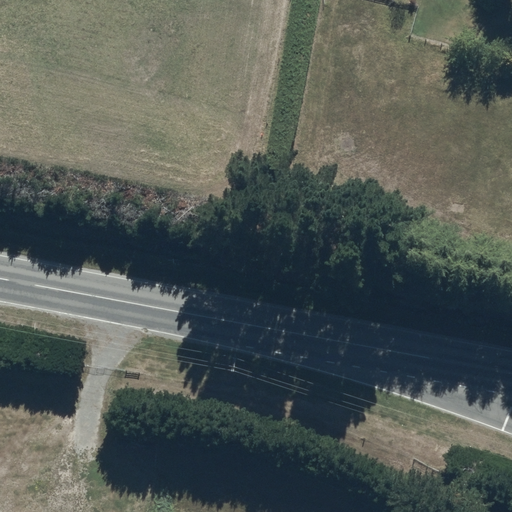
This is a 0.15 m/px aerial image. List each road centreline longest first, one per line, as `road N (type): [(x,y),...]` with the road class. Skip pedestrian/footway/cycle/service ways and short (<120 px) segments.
road 1 (secondary): [(359,345),(0,278)]
road 2 (tertiary): [(359,345),(511,407)]
road 3 (secondary): [(511,373),(359,345)]
